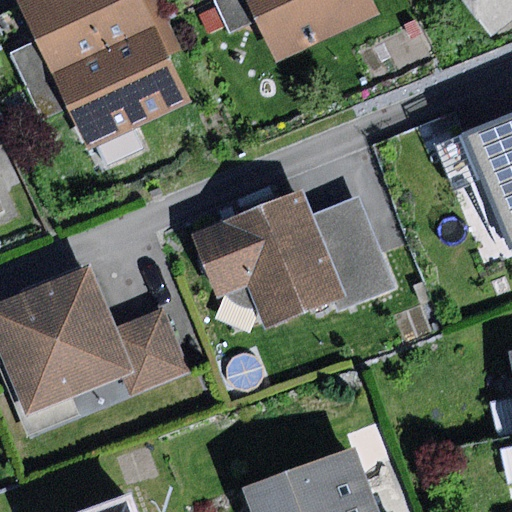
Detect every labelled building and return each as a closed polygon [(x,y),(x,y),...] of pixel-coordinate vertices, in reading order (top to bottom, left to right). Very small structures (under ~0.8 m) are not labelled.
[(141,0),(28,0),(23,3),(25,9),(42,44),(56,75),(155,30),(141,0)] [(250,0),(214,0),(230,35),(260,21),(250,0)] [(371,0),(250,0),(260,21),(279,61),(378,14),(371,0)] [(511,0),(479,0),(476,3),(468,0),(462,0),(491,38),(511,22),(511,0)] [(42,44),(25,9),(0,20),(0,30),(12,57),(42,44)] [(155,30),(56,75),(73,112),(92,152),(191,105),(155,30)] [(56,75),(42,44),(12,57),(43,126),(73,112),(56,75)] [(511,113),(464,133),(511,252),(511,113)] [(306,191),(194,236),(219,296),(249,284),(269,333),(350,301),(315,215),(306,191)] [(358,197),(315,215),(350,301),(353,308),(397,290),(358,197)] [(92,265),(0,303),(0,347),(28,415),(136,371),(117,327),(92,265)] [(162,309),(117,327),(136,371),(144,392),(189,373),(162,309)] [(382,511),(360,448),(244,489),(251,511),(382,511)] [(137,511),(132,497),(90,511),(137,511)]
